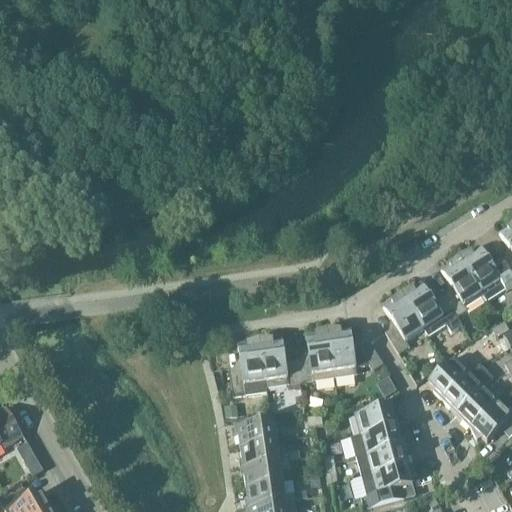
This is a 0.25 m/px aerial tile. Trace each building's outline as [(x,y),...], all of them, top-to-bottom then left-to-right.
[(511,256),(505,260),(501,263),(511,279),(511,227),(508,232),(501,237),(499,235),(498,235),(511,256)] [(459,260),(487,304),(505,292),(506,294),(511,290),(511,279),(501,263),(498,259),(486,262),(478,249),(477,249),(478,251),(471,255),(461,260),(460,260),(459,260)] [(443,300),(457,321),(468,314),(469,315),(487,304),(459,260),(458,260),(459,261),(457,261),(449,269),(442,273),(441,272),(440,272),(453,293),(443,300)] [(401,297),(423,333),(427,340),(446,328),(452,336),(462,329),(457,321),(443,300),(433,306),(420,285),(419,286),(420,288),(413,292),(403,296),(402,297),(401,297)] [(401,297),(400,297),(400,298),(399,298),(391,306),(384,310),(383,309),(382,309),(395,330),(385,336),(399,357),(410,351),(405,343),(423,333),(401,297)] [(498,328),(504,337),(510,333),(505,324),(498,328)] [(504,337),(498,328),(492,332),(497,341),(504,337)] [(328,333),(327,333),(334,382),(357,379),(356,371),(369,368),(372,374),(384,367),(370,346),(359,353),(353,354),(350,330),(348,330),(349,332),(340,333),(329,333),(328,333)] [(297,362),(301,387),(314,385),(334,382),(327,333),(326,333),(315,337),(307,338),(307,336),(306,336),(309,360),(297,362)] [(260,342),(259,342),(265,384),(266,392),(288,388),(288,389),(301,387),(297,362),(296,357),(284,355),(282,340),(280,340),(281,342),(272,343),(261,343),(260,343),(260,342)] [(266,392),(265,384),(259,342),(259,343),(258,343),(247,347),(239,348),(239,346),(237,346),(241,370),(229,372),(234,401),(267,396),(266,392)] [(442,403),(470,375),(455,360),(429,386),(435,392),(433,394),(442,403)] [(458,416),(484,390),(489,385),(494,382),(480,368),(474,371),(470,375),(442,403),(451,412),(452,410),(458,416)] [(462,423),(471,432),(499,404),(484,390),(458,416),(463,421),(462,423)] [(511,417),(499,404),(471,432),(476,443),(482,441),(487,445),(503,429),(511,438),(511,437),(511,427),(509,424),(511,420),(511,417)] [(355,418),(361,438),(399,428),(396,416),(394,416),(391,408),(355,418)] [(236,409),(224,410),(226,422),(238,420),(236,409)] [(0,448),(2,447),(4,451),(23,440),(9,415),(0,420),(0,448)] [(315,419),(316,430),(324,428),(322,418),(315,419)] [(316,430),(315,419),(307,420),(309,431),(316,430)] [(237,429),(239,445),(276,440),(274,424),(237,429)] [(399,428),(361,438),(351,441),(356,460),(402,448),(400,440),(402,440),(399,428)] [(279,457),(276,440),(239,445),(243,470),(290,463),(289,455),(279,457)] [(402,448),(356,460),(362,480),(410,467),(406,455),(404,456),(402,448)] [(299,454),(289,455),(290,463),(300,462),(299,454)] [(325,468),(335,466),(334,459),(324,460),(325,468)] [(291,470),(290,463),(243,470),(246,490),(283,485),(281,472),(291,470)] [(493,465),(486,468),(491,478),(498,474),(493,465)] [(38,466),(28,472),(33,480),(43,474),(38,466)] [(325,468),(326,475),(328,488),(338,486),(335,466),(325,468)] [(410,467),(362,480),(367,500),(366,500),(369,511),(394,505),(391,494),(413,488),(411,482),(417,478),(410,467)] [(246,490),(249,510),(296,503),(294,496),(285,497),(283,485),(246,490)] [(3,511),(50,511),(41,495),(30,501),(24,492),(0,506),(3,511)] [(427,503),(432,511),(439,508),(434,499),(427,503)] [(288,511),(297,511),(296,503),(249,510),(249,511),(288,511)]
